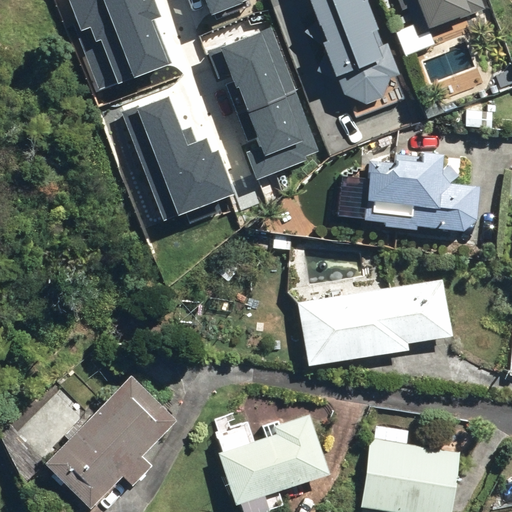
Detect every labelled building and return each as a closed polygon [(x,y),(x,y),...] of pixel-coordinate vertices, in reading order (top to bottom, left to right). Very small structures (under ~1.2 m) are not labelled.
[(0,0),(0,10),(28,0),(0,0)] [(381,52),(367,42),(351,0),(301,0),(318,45),(312,48),(324,82),(326,81),(326,82),(329,88),(332,92),(336,96),(341,100),(346,102),(351,103),(357,104),(363,103),(368,102),(374,99),(378,96),(382,92),(385,87),(388,82),(388,80),(395,77),(385,50),(381,52)] [(404,0),(409,0),(420,32),(480,13),(475,0),(404,0)] [(308,158),(259,32),(211,50),(250,151),(235,157),(245,183),(308,158)] [(485,112),(463,111),(462,130),(488,131),(489,112),(494,112),(494,105),(486,105),(485,112)] [(462,155),(437,154),(391,153),(391,163),(361,162),(361,186),(335,185),(334,217),(378,225),(410,230),(458,234),(472,220),(473,203),(477,203),(477,188),(461,188),(462,155)] [(306,265),(288,268),(302,368),(403,354),(401,346),(444,340),(436,280),(378,288),(377,281),(364,283),(364,277),(309,284),(306,265)] [(171,423),(127,377),(36,463),(82,511),(118,478),(127,487),(147,468),(135,456),(171,423)] [(322,480),(305,415),(259,428),(262,438),(251,441),(246,421),(213,429),(220,454),(214,455),(228,509),(236,507),(237,511),(261,511),(257,497),(322,480)] [(371,426),(358,508),(380,511),(444,511),(456,440),(371,426)]
